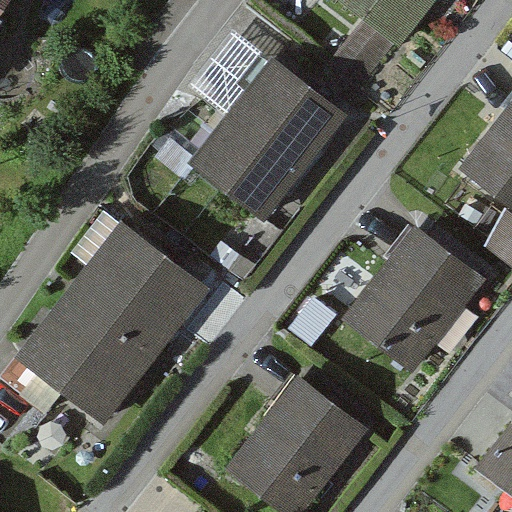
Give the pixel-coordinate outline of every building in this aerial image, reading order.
[(0,0),(0,14),(9,0),(0,0)] [(447,0),(334,0),(405,54),(447,0)] [(188,163),(263,222),(348,115),(273,56),(188,163)] [(511,113),(468,169),(511,202),(511,113)] [(208,290),(126,226),(25,354),(107,418),(208,290)] [(484,282),(423,233),(354,320),(415,368),(484,282)] [(309,511),(371,432),(306,383),(234,477),(279,511),(309,511)] [(511,434),(493,460),(511,474),(511,434)]
